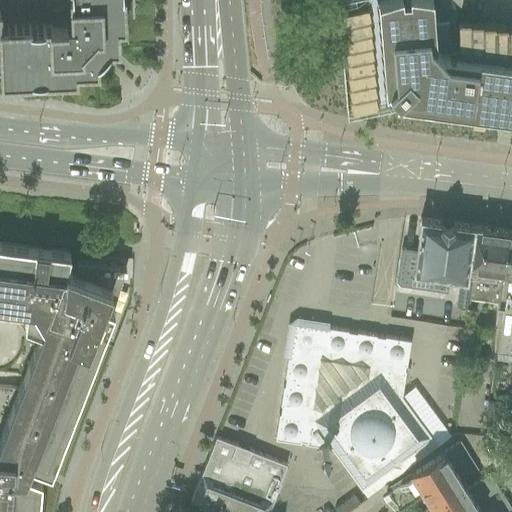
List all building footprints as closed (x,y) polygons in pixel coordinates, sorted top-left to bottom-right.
[(0,74),(0,80),(32,79),(32,77),(43,77),(43,78),(75,77),(75,70),(97,69),(96,61),(109,47),(118,46),(117,25),(124,25),(123,0),(69,0),(70,13),(66,13),(65,11),(63,9),(60,8),(57,9),(55,11),(55,14),(56,17),(58,19),(60,20),(60,23),(41,24),(41,25),(30,26),(30,25),(0,25),(0,74)] [(336,0),(346,112),(395,102),(395,100),(425,104),(424,106),(427,106),(427,104),(442,106),(441,110),(442,112),(452,113),(453,112),(454,107),(470,110),(470,114),(471,115),(481,117),(482,115),(482,111),(497,113),(498,113),(497,121),(510,122),(511,115),(511,119),(511,120),(511,24),(508,25),(507,27),(507,31),(506,31),(506,25),(505,23),(495,23),(494,25),(494,29),(494,24),(493,22),(483,22),(482,24),(482,28),(482,22),(481,20),(471,20),(470,22),(470,26),(469,26),(469,20),(468,18),(458,18),(457,20),(457,24),(457,43),(458,43),(457,47),(449,46),(450,42),(448,22),(433,23),(431,24),(431,14),(430,11),(432,11),(432,8),(430,9),(429,0),(336,0)] [(467,306),(468,297),(471,276),(465,275),(472,225),(420,218),(415,248),(404,247),(400,250),(396,280),(398,284),(446,290),(448,275),(460,277),(456,306),(467,306)] [(468,297),(498,301),(499,292),(507,229),(472,225),(465,275),(471,276),(468,297)] [(511,351),(511,230),(507,229),(499,292),(498,301),(501,302),(496,349),(511,351)] [(113,299),(125,267),(76,261),(74,279),(66,278),(69,252),(0,242),(0,303),(27,307),(26,316),(29,322),(32,327),(40,330),(20,382),(0,434),(0,511),(37,511),(41,479),(35,477),(38,469),(50,473),(113,310),(103,306),(107,297),(113,299)] [(274,439),(294,442),(317,445),(322,452),(330,447),(361,489),(392,466),(399,467),(400,460),(432,437),(401,395),(401,394),(410,339),(384,335),(384,336),(376,335),(376,334),(356,331),(356,332),(348,331),(348,329),(328,326),(328,328),(294,323),(289,357),(287,356),(284,377),(285,377),(284,385),(282,384),(279,405),(280,405),(279,413),(278,412),(274,439)] [(487,401),(485,427),(498,427),(500,402),(487,401)] [(215,436),(189,503),(212,511),(267,511),(268,509),(269,509),(280,482),(279,481),(286,463),(251,450),(252,449),(249,448),(248,451),(236,446),(237,443),(234,442),(234,443),(215,436)] [(511,511),(511,508),(505,498),(489,473),(466,487),(461,478),(477,468),(459,440),(443,450),(410,471),(412,473),(387,489),(398,507),(423,491),(436,511),(511,511)]
